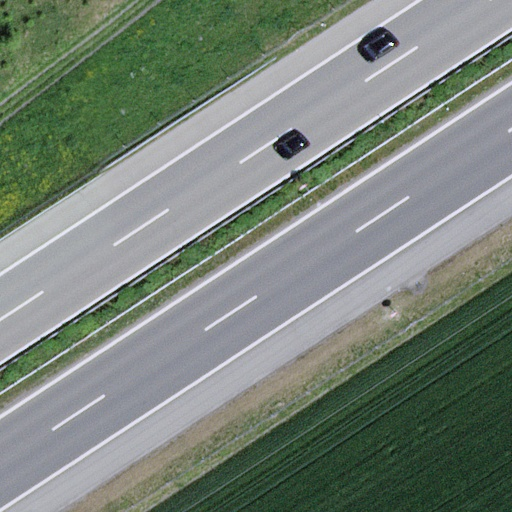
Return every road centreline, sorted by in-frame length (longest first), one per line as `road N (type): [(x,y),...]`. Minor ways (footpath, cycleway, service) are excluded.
road 1 (motorway): [(0,470),(511,141)]
road 2 (motorway): [(472,0),(0,313)]
